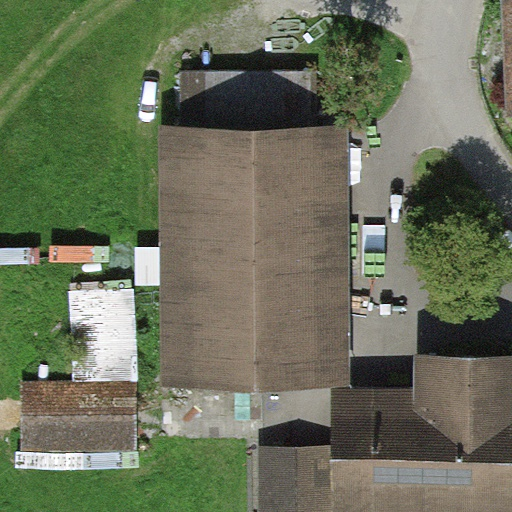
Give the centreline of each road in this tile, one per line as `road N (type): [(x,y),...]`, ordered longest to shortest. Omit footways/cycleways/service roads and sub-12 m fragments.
road 1 (residential): [(511,205),(496,191),(447,86),(452,0)]
road 2 (track): [(87,0),(0,132)]
